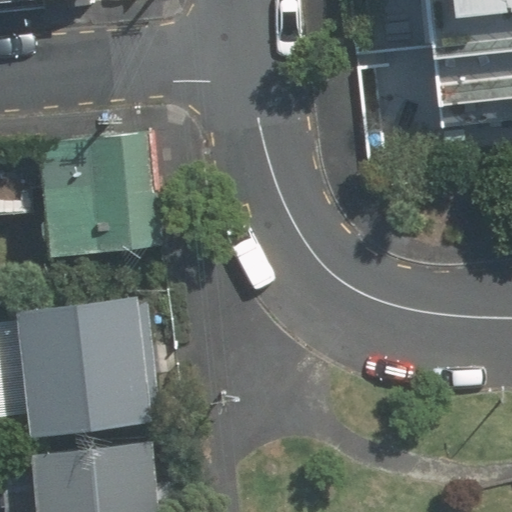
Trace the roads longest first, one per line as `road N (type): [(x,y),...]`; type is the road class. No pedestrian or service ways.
road 1 (residential): [(249,55),(261,136),(281,189),(307,238),(347,282),(394,303),(511,315)]
road 2 (residential): [(249,55),(0,74)]
